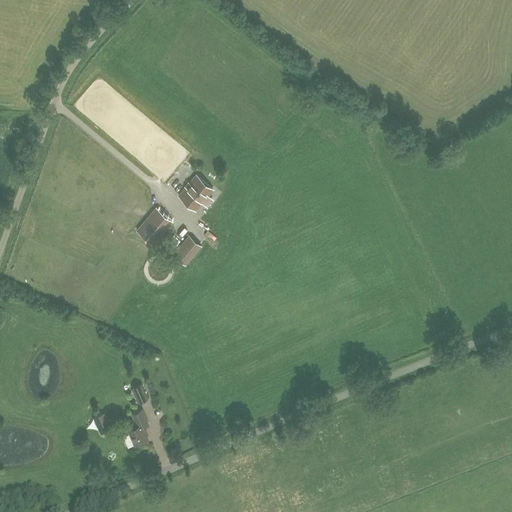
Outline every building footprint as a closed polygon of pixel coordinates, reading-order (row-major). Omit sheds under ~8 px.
[(196,175),(179,195),(196,210),(213,189),(196,175)] [(137,230),(153,244),(172,221),(156,208),(137,230)] [(189,236),(173,254),(185,264),(201,246),(189,236)] [(139,402),(147,399),(141,384),(132,388),(139,402)] [(135,446),(149,440),(143,427),(148,425),(142,410),(132,414),(137,426),(128,430),(135,446)] [(100,434),(112,429),(104,412),(93,417),(100,434)]
